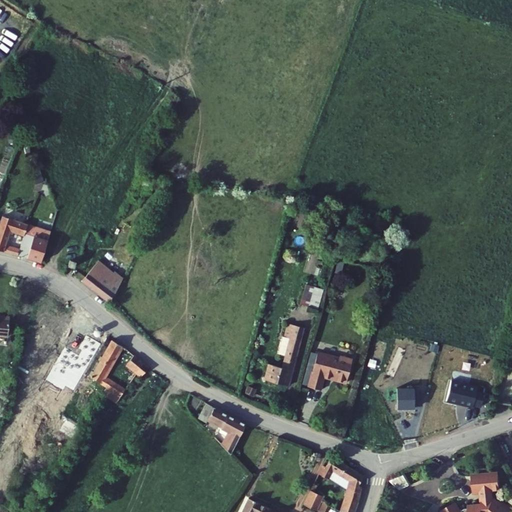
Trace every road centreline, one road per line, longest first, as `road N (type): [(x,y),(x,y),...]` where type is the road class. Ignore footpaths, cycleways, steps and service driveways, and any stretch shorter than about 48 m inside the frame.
road 1 (tertiary): [(0,262),(61,283),(198,387),(377,463)]
road 2 (tertiary): [(377,463),(511,421)]
